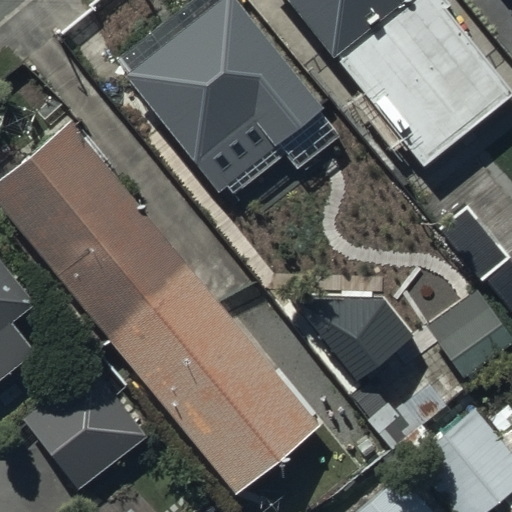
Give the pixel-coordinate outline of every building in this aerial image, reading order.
[(318,102),(234,0),(180,0),(111,56),(216,184),(318,102)] [(511,75),(450,0),(291,0),(419,158),(511,82),(511,75)] [(66,114),(0,168),(0,210),(234,492),(321,420),(66,114)] [(511,243),(480,269),(511,309),(511,243)] [(0,257),(0,367),(31,343),(8,314),(31,296),(0,257)] [(422,324),(460,373),(511,334),(473,285),(422,324)] [(18,415),(73,484),(143,428),(88,359),(18,415)] [(470,399),(414,445),(469,511),(477,511),(499,494),(511,509),(511,414),(495,429),(470,399)] [(344,511),(440,511),(399,465),(344,511)] [(173,511),(139,473),(93,511),(173,511)]
